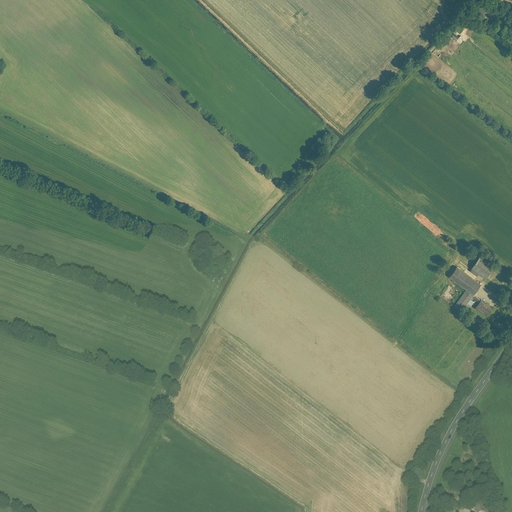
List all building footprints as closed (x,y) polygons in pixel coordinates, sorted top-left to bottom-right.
[(481,17),(486,11),(480,5),(474,12),(481,17)] [(482,254),(472,267),(485,277),(495,263),(482,254)] [(481,283),(457,266),(450,276),(467,288),(474,293),(481,283)] [(474,293),(467,288),(455,305),(461,310),(470,298),(474,293)] [(474,293),(470,298),(478,303),(481,298),(474,293)] [(476,306),(487,314),(493,306),(481,298),(478,303),(476,306)]
